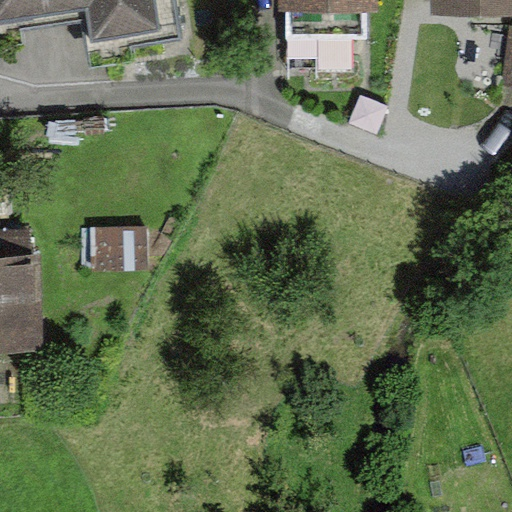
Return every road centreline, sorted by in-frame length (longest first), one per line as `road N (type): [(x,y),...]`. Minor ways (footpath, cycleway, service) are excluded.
road 1 (track): [(0,102),(192,90),(258,101),(385,150),(473,148),(511,111)]
road 2 (track): [(385,150),(412,3)]
